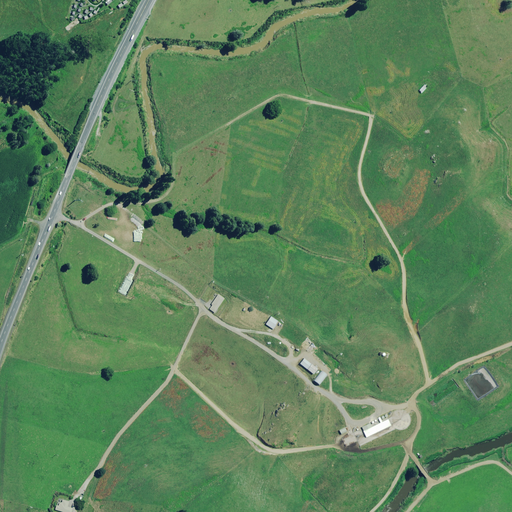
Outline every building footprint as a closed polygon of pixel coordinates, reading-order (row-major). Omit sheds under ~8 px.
[(80,22),(77,19),(63,29),(65,32),(67,30),(68,31),(80,22)] [(401,166),(391,158),(386,163),(393,169),(393,168),(396,171),(401,166)] [(224,299),(218,294),(211,304),(212,305),(209,309),(215,314),(218,310),(217,308),(224,299)] [(278,321),(270,317),(265,324),(272,329),(278,321)] [(282,334),(274,329),(272,332),(280,337),(282,334)] [(306,369),(310,364),(303,358),(299,364),(306,369)] [(310,364),(306,369),(313,374),(317,369),(310,364)] [(321,371),(314,381),(319,385),(327,375),(321,371)] [(391,426),(388,419),(371,427),(369,424),(361,427),(366,437),(391,426)] [(349,426),(338,430),(340,434),(351,430),(349,426)] [(61,503),(60,503),(59,503),(59,504),(58,504),(58,505),(58,506),(56,505),(55,510),(62,511),(70,511),(72,508),(67,507),(68,502),(62,500),(61,503)]
